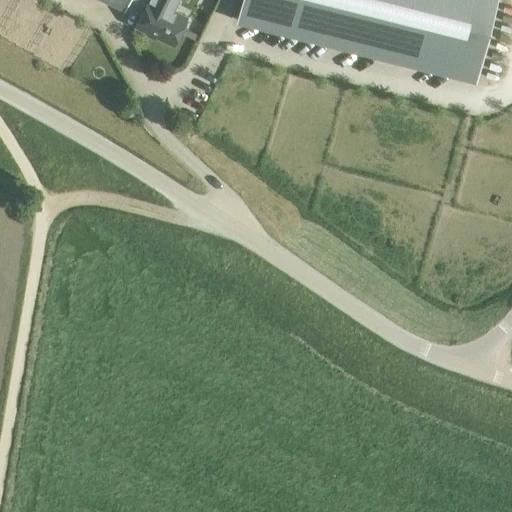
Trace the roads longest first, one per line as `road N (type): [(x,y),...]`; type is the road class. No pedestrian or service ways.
road 1 (unclassified): [(468,366),(397,338),(223,217),(0,88)]
road 2 (track): [(223,217),(111,195),(41,207)]
